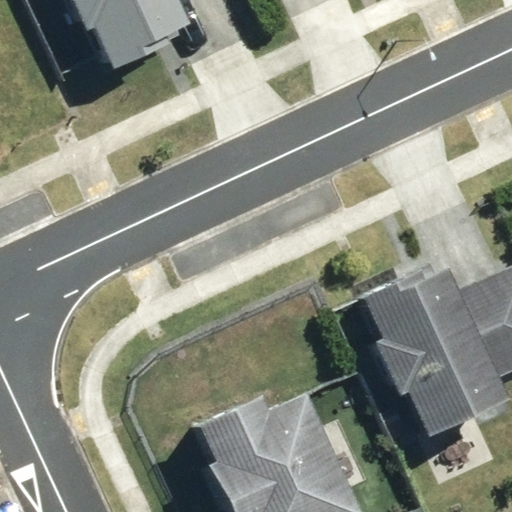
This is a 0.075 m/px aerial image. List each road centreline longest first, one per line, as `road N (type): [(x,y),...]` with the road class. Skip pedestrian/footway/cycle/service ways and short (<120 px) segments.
road 1 (residential): [(511,50),(0,286)]
road 2 (residential): [(0,318),(81,511)]
